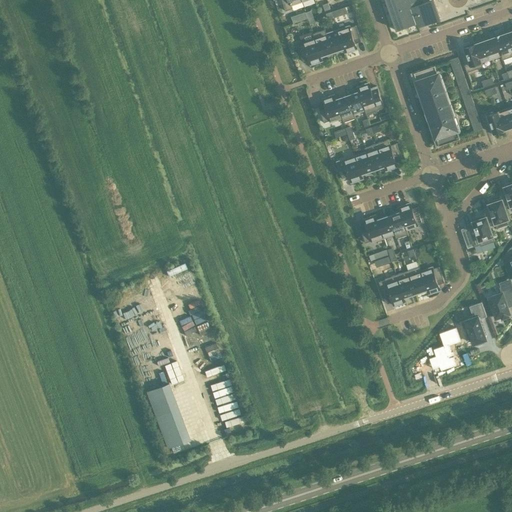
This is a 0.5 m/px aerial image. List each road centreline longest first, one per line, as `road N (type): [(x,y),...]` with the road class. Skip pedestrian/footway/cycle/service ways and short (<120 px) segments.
road 1 (unclassified): [(511,373),(88,511)]
road 2 (primary): [(247,511),(511,426)]
road 3 (unclassified): [(299,511),(511,443)]
road 4 (residential): [(447,226),(459,277),(440,303),(395,318)]
road 5 (residential): [(388,55),(511,11)]
road 6 (residential): [(388,55),(430,177)]
